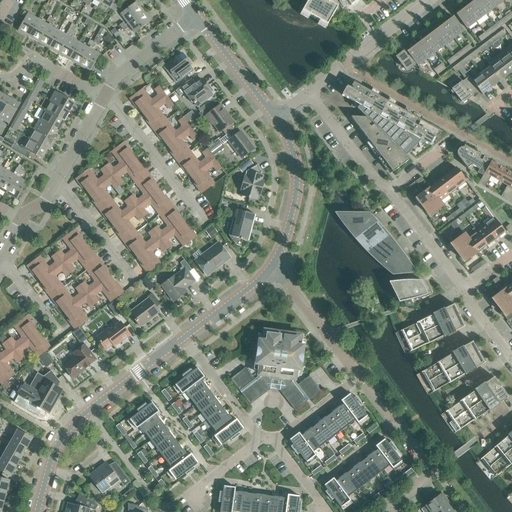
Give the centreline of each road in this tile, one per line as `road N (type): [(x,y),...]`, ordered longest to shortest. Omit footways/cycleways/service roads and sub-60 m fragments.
road 1 (tertiary): [(37,511),(52,457),(72,423),(184,337)]
road 2 (residential): [(359,380),(429,475),(391,506)]
road 3 (tertiary): [(273,265),(296,186),(294,155),(274,115)]
road 4 (residential): [(306,92),(427,0)]
road 5 (residential): [(359,380),(273,265)]
road 6 (residential): [(465,295),(385,190)]
road 7 (residential): [(105,97),(46,60),(26,61),(14,81),(0,73)]
road 8 (residential): [(184,199),(105,97)]
road 9 (residential): [(262,439),(184,337)]
road 10 (tertiary): [(274,115),(196,15)]
road 11 (residential): [(385,190),(306,92)]
road 12 (residential): [(105,97),(132,60),(196,15)]
